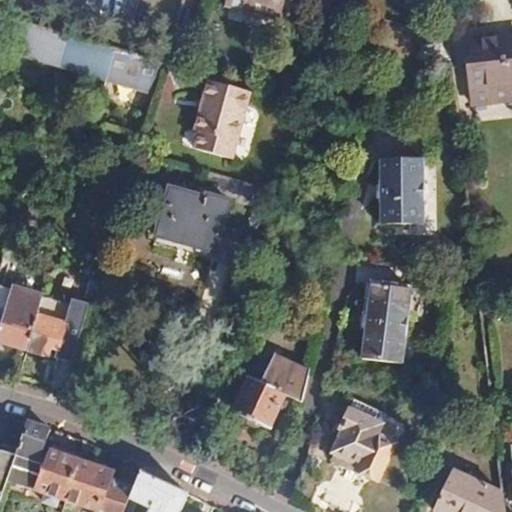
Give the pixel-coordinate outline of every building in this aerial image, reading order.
[(223,0),(223,3),(244,10),(243,13),(275,24),(281,0),(283,0),(290,2),(290,0),(223,0)] [(58,66),(66,36),(20,23),(12,53),(58,66)] [(448,25),(421,28),(423,54),(452,62),(448,25)] [(112,49),(66,36),(58,66),(103,79),(112,49)] [(511,37),(467,42),(472,89),(511,84),(511,37)] [(156,62),(112,49),(103,79),(148,92),(156,62)] [(248,93),(206,81),(192,129),(198,131),(193,149),(228,160),(248,93)] [(171,164),(169,173),(228,190),(230,181),(171,164)] [(420,166),(379,166),(378,230),(420,231),(420,166)] [(134,207),(159,215),(152,237),(212,254),(227,202),(185,190),(184,194),(141,181),(134,207)] [(273,194),(248,186),(242,206),(267,214),(273,194)] [(470,219),(458,220),(459,236),(472,235),(470,219)] [(478,287),(466,288),(468,305),(480,304),(478,287)] [(372,288),(368,318),(366,332),(361,362),(400,368),(411,293),(372,288)] [(36,317),(41,298),(14,290),(12,300),(0,297),(0,340),(1,335),(9,337),(7,345),(26,350),(36,317)] [(254,302),(244,299),(235,333),(245,335),(254,302)] [(66,325),(36,317),(26,350),(49,357),(51,350),(58,352),(66,325)] [(368,318),(362,317),(360,331),(366,332),(368,318)] [(283,358),(270,390),(285,396),(312,407),(316,372),(283,358)] [(270,390),(246,379),(230,414),(268,432),(285,396),(270,390)] [(353,403),(349,412),(374,424),(379,415),(353,403)] [(357,468),(354,474),(339,467),(322,504),(339,511),(349,511),(365,479),(377,484),(394,447),(373,437),(378,426),(374,424),(349,412),(340,431),(344,433),(332,456),(357,468)] [(15,458),(12,469),(39,479),(36,488),(68,500),(82,463),(50,448),(54,434),(27,425),(15,458)] [(0,506),(7,487),(12,469),(15,458),(0,453),(0,506)] [(332,456),(329,462),(339,467),(354,474),(357,468),(332,456)] [(112,474),(82,463),(68,500),(70,500),(99,511),(98,511),(128,511),(132,502),(135,496),(108,486),(112,474)] [(181,511),(189,497),(147,477),(147,471),(145,471),(135,496),(132,502),(140,506),(153,511),(152,511),(181,511)] [(502,511),(501,496),(452,473),(434,511),(502,511)] [(16,490),(7,487),(0,506),(0,511),(17,511),(22,498),(14,496),(16,490)] [(137,511),(140,506),(132,502),(128,511),(137,511)]
